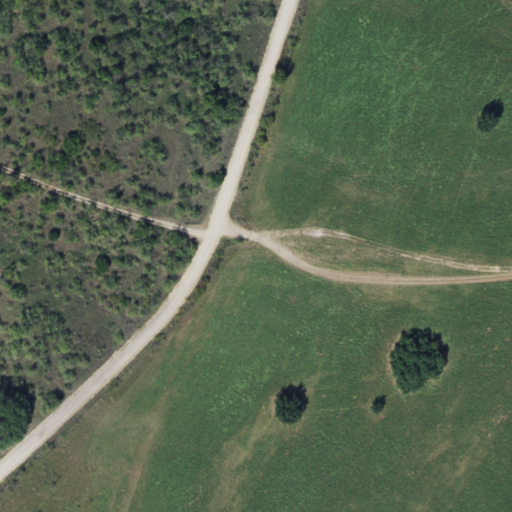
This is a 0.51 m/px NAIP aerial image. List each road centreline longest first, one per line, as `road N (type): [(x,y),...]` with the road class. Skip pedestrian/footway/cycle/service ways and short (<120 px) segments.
road 1 (residential): [(0,478),(194,282),(289,0)]
road 2 (residential): [(216,232),(0,168)]
